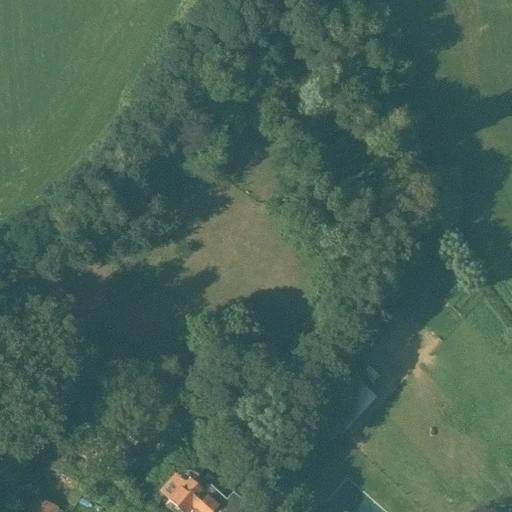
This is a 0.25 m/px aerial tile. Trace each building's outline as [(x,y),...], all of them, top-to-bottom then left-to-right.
[(27,393),(18,408),(29,414),(38,399),(27,393)] [(96,411),(82,439),(91,444),(106,416),(96,411)] [(48,470),(126,511),(159,511),(161,508),(58,453),(48,470)] [(189,481),(171,501),(166,506),(172,511),(251,511),(253,510),(234,493),(227,501),(210,485),(203,493),(189,481)] [(57,511),(59,508),(33,496),(25,511),(57,511)]
